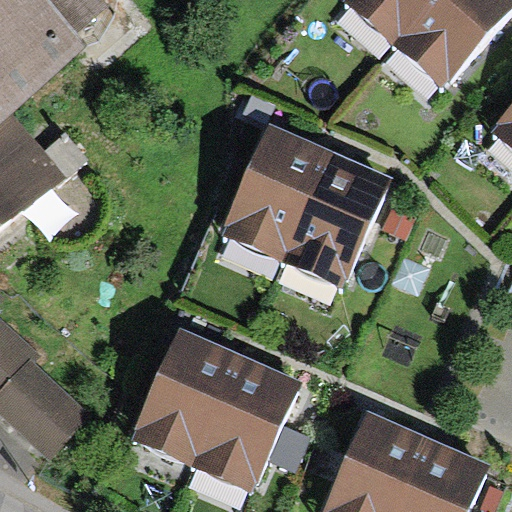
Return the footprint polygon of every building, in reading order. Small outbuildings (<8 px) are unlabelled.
[(0,0),(0,234),(86,162),(64,136),(42,155),(3,110),(78,46),(68,35),(100,8),(93,0),(0,0)] [(511,0),(346,0),(437,86),(511,7),(511,0)] [(511,141),(511,100),(491,123),(511,141)] [(343,285),(394,178),(264,117),(213,225),(343,285)] [(0,415),(47,456),(87,409),(34,364),(43,354),(0,317),(0,415)] [(254,492),(302,384),(180,331),(132,438),(254,492)] [(468,511),(488,467),(367,414),(323,511),(468,511)]
